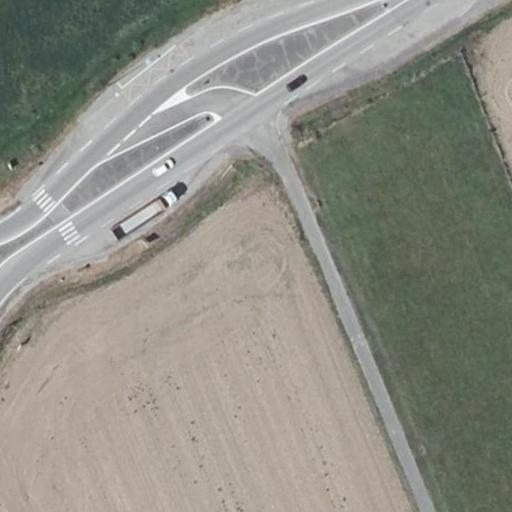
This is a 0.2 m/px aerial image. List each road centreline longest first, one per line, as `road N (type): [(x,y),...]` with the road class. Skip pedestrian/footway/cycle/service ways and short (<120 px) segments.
road 1 (secondary): [(0,285),(251,108)]
road 2 (secondary): [(346,0),(252,35),(160,91),(105,139)]
road 3 (secondary): [(251,108),(431,0)]
road 4 (residential): [(251,108),(217,97),(105,139)]
road 5 (secondary): [(105,139),(43,202),(0,232)]
